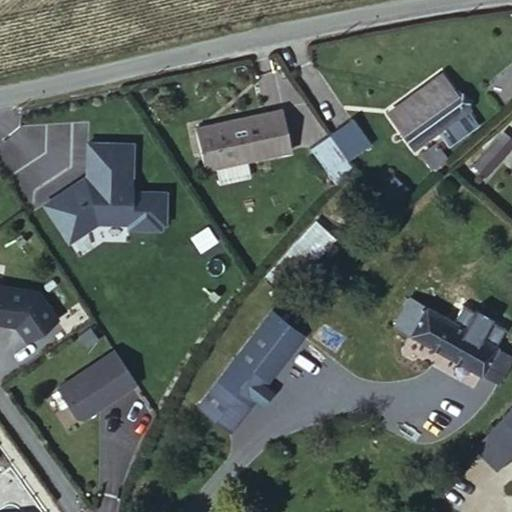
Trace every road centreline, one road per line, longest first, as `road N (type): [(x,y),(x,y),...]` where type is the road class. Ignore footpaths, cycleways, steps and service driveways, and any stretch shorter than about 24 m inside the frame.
road 1 (tertiary): [(0,98),(460,0)]
road 2 (unknown): [(0,396),(74,493)]
